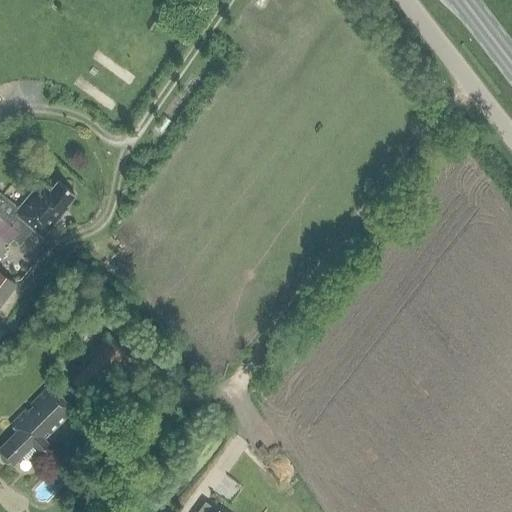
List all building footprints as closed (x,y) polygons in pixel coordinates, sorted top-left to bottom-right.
[(18,210),(0,194),(0,236),(8,243),(26,222),(43,236),(67,207),(65,206),(74,195),(58,182),(49,192),(40,184),(18,210)] [(0,275),(0,300),(10,280),(0,275)] [(72,381),(85,393),(125,351),(112,338),(72,381)] [(10,425),(16,431),(0,448),(0,450),(1,452),(0,455),(0,456),(1,460),(4,462),(8,463),(11,462),(14,464),(23,455),(27,459),(37,449),(41,453),(49,444),(44,439),(72,410),(47,387),(10,425)] [(198,511),(221,511),(218,510),(217,511),(205,503),(198,511)]
